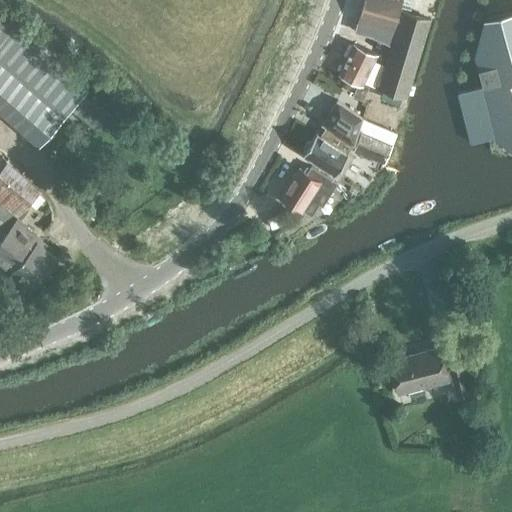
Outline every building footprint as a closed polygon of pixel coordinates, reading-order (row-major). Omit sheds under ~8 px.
[(401,0),(364,0),(358,23),(377,29),(375,38),(391,45),(379,87),(407,95),(430,19),(398,9),(401,0)] [(474,56),(482,85),(497,139),(511,147),(511,10),(484,18),(474,56)] [(0,111),(39,146),(72,108),(87,90),(0,15),(0,111)] [(356,88),(352,95),(363,100),(370,86),(364,84),(378,54),(353,42),(338,73),(353,79),(351,83),(357,86),(356,88)] [(302,154),(337,176),(351,151),(351,150),(356,124),(329,109),(316,132),(320,134),(318,138),(314,136),(302,154)] [(361,131),(354,148),(353,151),(386,164),(394,144),(361,131)] [(0,260),(32,289),(57,258),(44,247),(46,244),(15,218),(40,189),(7,160),(0,168),(0,260)] [(308,172),(299,166),(280,196),(303,210),(312,216),(319,204),(324,207),(338,183),(312,166),(308,172)] [(456,394),(469,391),(462,364),(445,368),(439,345),(390,358),(399,392),(452,378),(456,394)]
